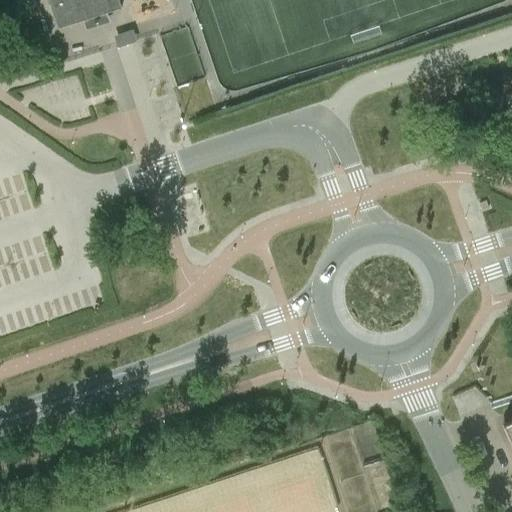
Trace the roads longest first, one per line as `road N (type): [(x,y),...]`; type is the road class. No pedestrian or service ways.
road 1 (secondary): [(0,429),(188,364),(334,329)]
road 2 (secondary): [(322,295),(186,352),(0,414)]
road 3 (unclassified): [(402,350),(470,511)]
road 4 (secondary): [(430,258),(393,235),(362,237),(331,262),(322,295)]
